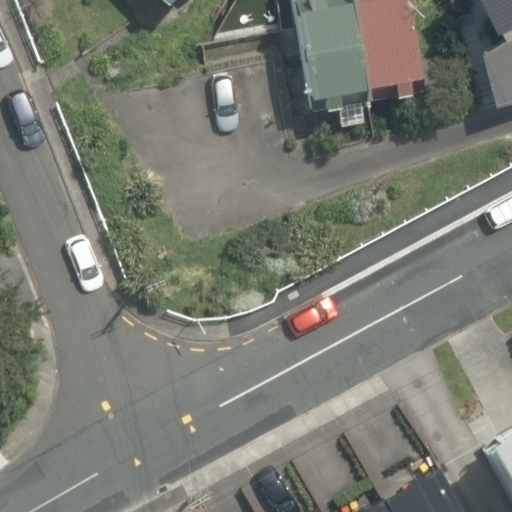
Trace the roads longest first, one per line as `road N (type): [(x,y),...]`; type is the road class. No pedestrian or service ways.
road 1 (residential): [(147,437),(511,236)]
road 2 (residential): [(0,91),(147,437)]
road 3 (residential): [(18,511),(147,437)]
